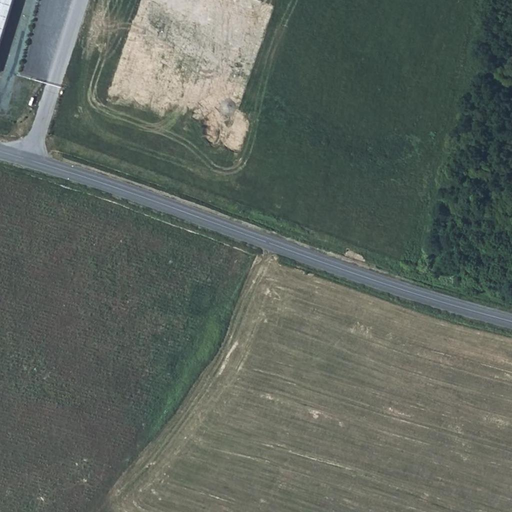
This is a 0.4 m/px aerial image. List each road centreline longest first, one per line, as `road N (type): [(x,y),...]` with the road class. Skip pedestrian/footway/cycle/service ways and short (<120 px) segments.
road 1 (secondary): [(27,158),(511,319)]
road 2 (unclassified): [(27,158),(80,0)]
